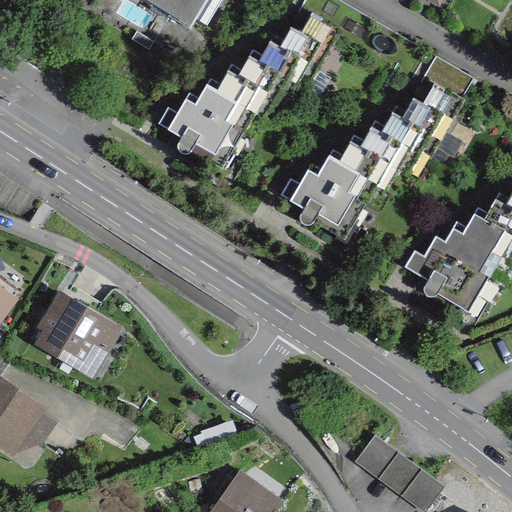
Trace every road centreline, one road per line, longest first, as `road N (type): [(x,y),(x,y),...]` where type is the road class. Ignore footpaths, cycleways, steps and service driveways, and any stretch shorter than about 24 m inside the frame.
road 1 (primary): [(0,131),(289,318)]
road 2 (residential): [(251,375),(193,355),(100,263),(0,220)]
road 3 (primary): [(289,318),(511,479)]
road 4 (residential): [(348,511),(251,375)]
road 5 (residential): [(511,85),(368,0)]
